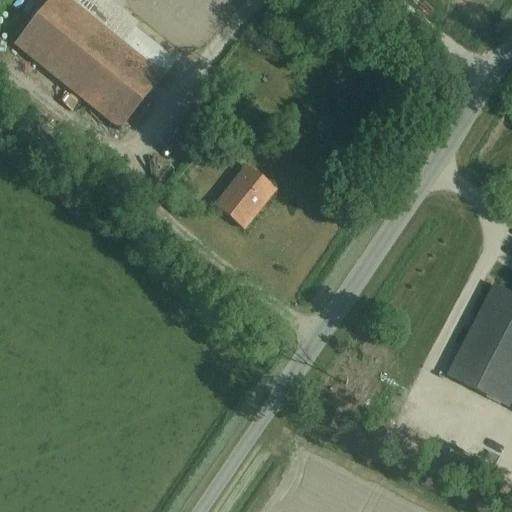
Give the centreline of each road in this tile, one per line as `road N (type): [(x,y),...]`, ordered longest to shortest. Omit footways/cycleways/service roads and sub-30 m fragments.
road 1 (unclassified): [(206,511),(511,65)]
road 2 (track): [(393,0),(499,84)]
